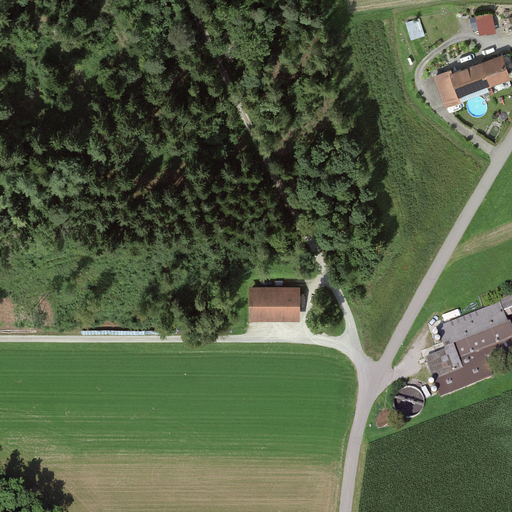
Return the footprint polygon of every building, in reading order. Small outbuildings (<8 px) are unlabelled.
[(499,31),(495,11),(477,15),(481,34),(499,31)] [(419,20),(407,24),(412,39),(424,35),(419,20)] [(452,70),(437,75),(447,104),(462,99),(460,93),(509,75),(507,69),(511,67),(511,59),(510,53),(453,74),(452,70)] [(304,286),(251,287),(252,320),(304,318),(304,286)] [(511,299),(441,329),(450,350),(429,359),(446,399),(497,378),(490,363),(511,353),(511,299)]
